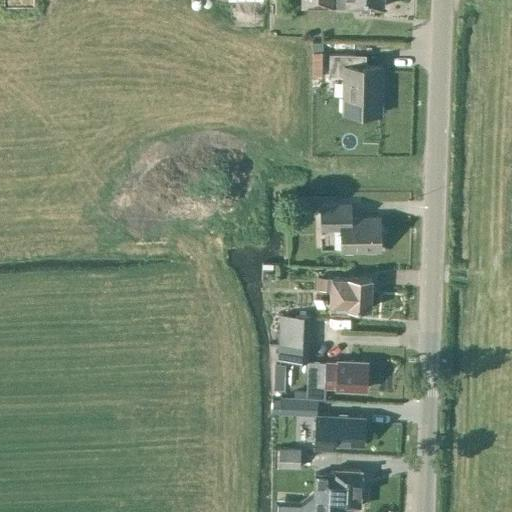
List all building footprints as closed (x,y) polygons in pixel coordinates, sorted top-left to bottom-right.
[(367,54),(354,54),(329,53),(328,75),(343,75),(342,113),(380,114),(381,65),(367,65),(367,54)] [(340,228),(340,250),(379,249),(379,217),(350,218),(350,204),(320,204),(320,229),(340,228)] [(347,277),(331,276),(317,275),(316,290),(330,290),(329,310),(347,311),(347,306),(369,308),(371,278),(347,276),(347,277)] [(280,314),(279,335),(278,358),(308,360),(310,315),(280,314)] [(365,388),(367,361),(337,360),(337,361),(326,360),(324,385),(335,386),(335,387),(365,388)] [(317,399),(304,398),(280,397),(279,413),(316,415),(317,399)] [(362,444),(364,417),(334,415),(334,416),(316,415),(314,446),(333,447),(333,442),(362,444)] [(300,448),(279,447),(278,467),(299,468),(300,448)] [(331,468),(330,473),(314,472),(311,511),(343,511),(344,505),(359,506),(361,470),(331,468)]
